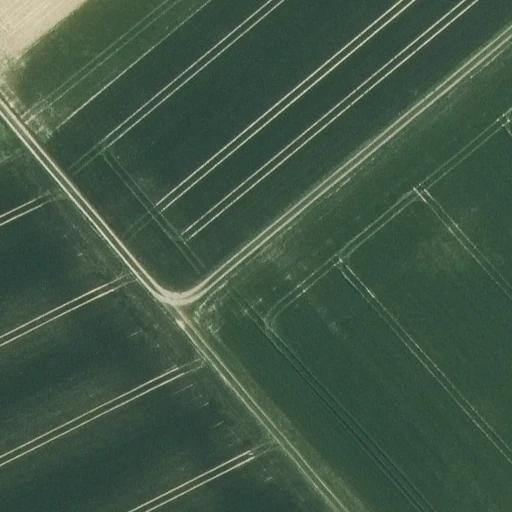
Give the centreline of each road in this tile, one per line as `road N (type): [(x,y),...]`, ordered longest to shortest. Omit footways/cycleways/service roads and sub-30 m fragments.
road 1 (track): [(338,511),(0,104)]
road 2 (track): [(511,57),(186,328)]
